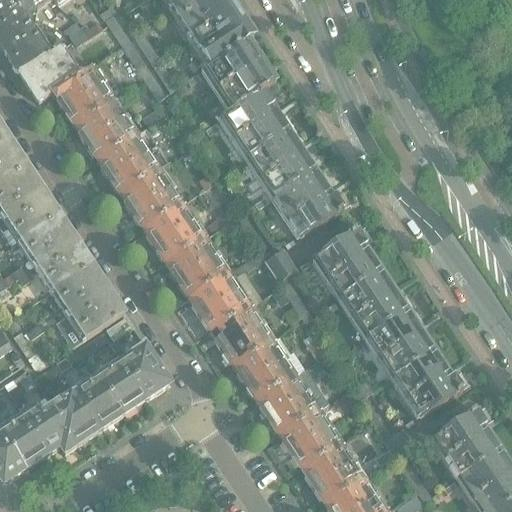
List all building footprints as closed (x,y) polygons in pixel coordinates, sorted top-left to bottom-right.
[(8,0),(0,0),(0,48),(0,49),(21,80),(54,58),(50,51),(46,54),(30,30),(32,22),(32,21),(21,19),(8,0)] [(8,0),(21,19),(32,21),(35,12),(52,0),(56,7),(65,0),(8,0)] [(164,0),(173,14),(194,0),(164,0)] [(194,0),(173,14),(192,42),(210,69),(246,45),(250,43),(253,41),(253,40),(254,38),(250,31),(249,31),(246,30),(236,16),(236,15),(235,14),(232,9),(231,8),(225,0),(194,0)] [(105,25),(113,20),(111,10),(99,16),(105,25)] [(122,51),(129,46),(113,21),(106,26),(122,51)] [(133,41),(141,36),(131,21),(124,26),(133,41)] [(76,35),(74,37),(81,47),(85,45),(78,34),(76,35)] [(159,64),(141,36),(133,41),(152,69),(159,64)] [(71,38),(69,40),(73,46),(76,50),(81,47),(74,37),(71,38)] [(210,69),(204,73),(232,116),(232,117),(267,94),(275,88),(263,71),(263,70),(259,64),(246,45),(210,69)] [(139,76),(146,71),(129,46),(122,51),(139,76)] [(54,58),(21,80),(38,106),(39,106),(51,97),(78,80),(61,54),(54,58)] [(170,96),(177,91),(159,64),(152,69),(170,96)] [(158,104),(165,99),(146,71),(139,76),(158,104)] [(78,80),(51,97),(61,112),(63,111),(66,117),(65,118),(70,126),(72,126),(75,130),(76,131),(114,106),(122,101),(114,89),(106,94),(91,72),(78,80)] [(189,88),(200,81),(197,78),(187,85),(189,88)] [(232,116),(222,124),(248,164),(289,137),(278,120),(274,114),(272,111),(275,109),(267,97),(268,96),(267,94),(232,117),(232,116)] [(114,106),(76,131),(77,133),(79,136),(77,137),(83,146),(85,144),(89,150),(87,152),(93,161),(95,160),(98,164),(99,166),(137,141),(114,107),(114,106)] [(160,113),(143,124),(147,130),(164,120),(160,113)] [(0,129),(0,187),(26,170),(11,146),(0,129)] [(137,141),(99,166),(100,168),(102,170),(100,171),(106,181),(108,179),(112,185),(110,186),(116,196),(118,194),(121,198),(122,200),(160,175),(158,173),(167,167),(146,135),(137,141)] [(289,137),(248,164),(249,164),(275,204),(276,204),(316,177),(304,159),(298,151),(298,150),(289,137)] [(26,170),(0,187),(0,214),(4,221),(0,224),(0,231),(12,250),(20,245),(59,219),(26,170)] [(160,175),(122,200),(123,202),(125,205),(123,206),(129,215),(131,214),(135,219),(132,220),(139,230),(140,229),(144,234),(182,208),(160,175)] [(276,204),(275,204),(301,243),(311,236),(343,215),(342,215),(342,214),(344,213),(335,200),(332,202),(331,200),(328,195),(316,177),(276,204)] [(207,179),(198,185),(204,193),(212,188),(207,179)] [(264,202),(254,209),(258,215),(268,208),(264,202)] [(182,208),(144,234),(146,237),(147,239),(145,240),(151,249),(153,248),(157,254),(155,255),(161,264),(163,263),(167,269),(206,244),(183,210),(182,208)] [(222,230),(235,222),(228,213),(215,221),(222,230)] [(59,219),(20,245),(36,269),(52,293),(91,268),(75,243),(59,219)] [(247,223),(239,228),(242,232),(249,227),(247,223)] [(249,227),(242,232),(245,237),(253,232),(249,227)] [(253,232),(245,237),(249,243),(256,238),(253,232)] [(356,237),(356,235),(355,235),(314,262),(341,303),(381,276),(364,250),(367,249),(358,235),(356,237)] [(256,238),(249,243),(252,248),(259,242),(256,238)] [(259,242),(252,248),(256,253),(263,248),(259,242)] [(206,244),(167,269),(170,273),(168,275),(174,284),(176,282),(180,288),(178,290),(184,298),(186,297),(189,302),(227,277),(209,250),(206,244)] [(263,248),(256,253),(259,258),(266,253),(263,248)] [(266,253),(259,258),(261,261),(261,262),(262,262),(269,257),(266,253)] [(273,262),(265,268),(272,278),(290,265),(284,255),(273,262)] [(269,257),(262,262),(262,263),(265,268),(273,262),(269,257)] [(227,277),(189,302),(192,307),(190,309),(196,318),(199,317),(203,323),(200,324),(207,333),(209,333),(212,337),(250,312),(232,284),(244,276),(262,263),(262,262),(261,262),(261,261),(259,258),(228,278),(227,277)] [(290,265),(272,278),(278,287),(285,282),(296,274),(290,265)] [(91,268),(52,293),(68,318),(69,319),(55,328),(71,352),(85,343),(124,317),(107,292),(91,268)] [(24,270),(11,278),(14,283),(18,281),(27,275),(24,270)] [(27,275),(18,281),(22,288),(32,282),(27,275)] [(408,316),(393,294),(381,276),(341,303),(368,343),(408,316)] [(10,278),(2,284),(6,289),(14,284),(10,278)] [(285,282),(278,287),(281,292),(289,287),(285,282)] [(289,287),(281,292),(282,293),(284,297),(292,291),(289,287)] [(292,291),(284,297),(288,302),(295,297),(292,291)] [(289,305),(288,302),(284,297),(282,293),(281,292),(272,298),(280,311),(289,305)] [(295,297),(288,302),(289,305),(291,307),(299,302),(295,297)] [(299,302),(291,307),(293,310),(294,312),(302,307),(299,302)] [(302,307),(294,312),(298,318),(306,312),(302,307)] [(329,316),(336,311),(334,307),(327,312),(329,316)] [(293,310),(283,317),(291,328),(301,322),(298,318),(294,312),(293,310)] [(250,312),(212,337),(215,342),(213,343),(219,353),(221,352),(225,357),(223,358),(229,368),(231,366),(235,372),(273,346),(250,312)] [(306,312),(298,318),(301,322),(301,323),(309,317),(306,312)] [(434,356),(418,331),(408,316),(368,343),(394,382),(434,356)] [(309,317),(301,323),(304,327),(312,322),(309,317)] [(113,344),(132,330),(126,321),(106,334),(113,344)] [(30,343),(43,334),(39,328),(26,337),(30,343)] [(21,336),(14,341),(20,350),(27,345),(21,336)] [(102,336),(79,352),(83,358),(106,343),(102,336)] [(273,346),(235,372),(238,377),(236,378),(242,387),(244,385),(248,391),(246,392),(252,401),(254,401),(257,406),(295,381),(305,374),(293,356),(290,358),(280,342),(273,346)] [(117,343),(110,348),(114,355),(122,350),(117,343)] [(315,343),(306,349),(317,366),(326,360),(315,343)] [(6,345),(0,348),(0,358),(0,359),(11,351),(6,345)] [(27,345),(20,350),(28,363),(35,357),(27,345)] [(167,382),(144,347),(125,358),(126,360),(97,379),(122,419),(165,390),(167,382)] [(78,352),(65,361),(69,367),(83,358),(79,352),(78,352)] [(14,356),(11,358),(15,364),(12,365),(17,372),(23,369),(14,356)] [(452,383),(445,372),(434,356),(394,382),(421,423),(462,396),(461,395),(463,393),(455,381),(452,383)] [(55,367),(44,375),(49,383),(60,375),(55,367)] [(67,376),(64,378),(70,388),(74,386),(67,376)] [(122,419),(97,379),(50,410),(76,449),(122,419)] [(295,381),(257,406),(261,412),(259,413),(265,421),(267,420),(271,426),(268,427),(274,436),(277,435),(280,440),(318,415),(295,381)] [(357,405),(373,395),(366,384),(350,395),(357,405)] [(17,390),(8,396),(16,407),(24,402),(17,390)] [(341,418),(356,408),(348,395),(333,405),(341,418)] [(361,413),(368,408),(364,402),(357,407),(361,413)] [(364,418),(371,413),(368,408),(361,413),(364,418)] [(76,449),(50,410),(41,416),(37,409),(0,432),(0,437),(24,474),(59,451),(63,458),(76,449)] [(367,423),(375,418),(371,413),(364,418),(367,423)] [(318,415),(280,440),(283,445),(281,446),(287,456),(290,454),(294,460),(291,462),(297,471),(299,469),(303,475),(341,450),(333,439),(318,415)] [(475,417),(475,416),(475,415),(433,443),(460,482),(500,456),(483,431),(486,429),(478,416),(475,417)] [(371,428),(378,423),(375,418),(367,423),(371,428)] [(374,433),(382,428),(378,423),(371,428),(374,433)] [(412,425),(404,430),(407,433),(414,428),(412,425)] [(377,438),(385,433),(382,428),(374,433),(377,438)] [(381,443),(388,438),(385,433),(377,438),(381,443)] [(390,458),(409,446),(402,436),(391,443),(384,448),(390,458)] [(0,484),(7,485),(24,474),(0,437),(0,484)] [(384,448),(391,443),(388,438),(381,443),(384,448)] [(404,462),(415,455),(409,446),(390,458),(396,467),(404,462)] [(341,450),(303,475),(306,479),(304,481),(310,490),(312,489),(316,494),(314,496),(320,505),(322,504),(324,507),(325,509),(363,484),(341,450)] [(501,511),(511,505),(511,474),(510,472),(500,456),(460,482),(479,511),(501,511)] [(390,464),(385,457),(375,463),(380,470),(390,464)] [(400,473),(407,468),(404,462),(396,467),(400,473)] [(404,478),(411,473),(407,468),(400,473),(404,478)] [(377,484),(385,478),(382,473),(373,479),(377,484)] [(407,483),(414,478),(411,473),(404,478),(407,483)] [(410,488),(418,483),(414,478),(407,483),(410,488)] [(414,494),(421,489),(418,483),(410,488),(414,494)] [(381,511),(363,484),(325,509),(326,510),(327,511),(381,511)] [(453,487),(443,494),(446,498),(456,492),(453,487)] [(417,499),(425,493),(421,489),(414,494),(417,499)] [(420,503),(427,498),(425,493),(417,499),(420,503)] [(423,507),(430,502),(427,498),(420,503),(423,507)]
